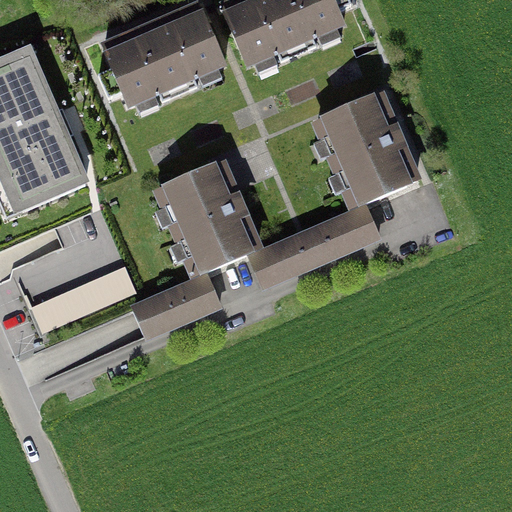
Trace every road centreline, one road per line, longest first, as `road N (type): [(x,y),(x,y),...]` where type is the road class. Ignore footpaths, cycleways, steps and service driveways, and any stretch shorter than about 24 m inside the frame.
road 1 (unknown): [(17,407),(426,228)]
road 2 (residential): [(0,367),(62,511)]
